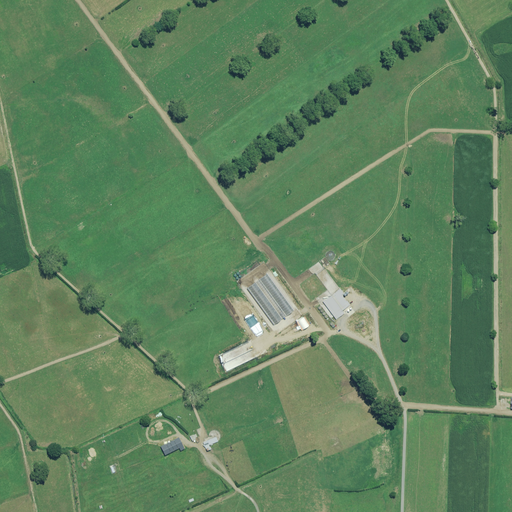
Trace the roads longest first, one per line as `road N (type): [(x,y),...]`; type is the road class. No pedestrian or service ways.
road 1 (track): [(328,333),(191,398),(33,249),(0,95)]
road 2 (track): [(341,331),(328,333),(77,0)]
road 3 (track): [(497,413),(494,87),(446,0)]
road 4 (track): [(371,306),(382,305),(406,145)]
